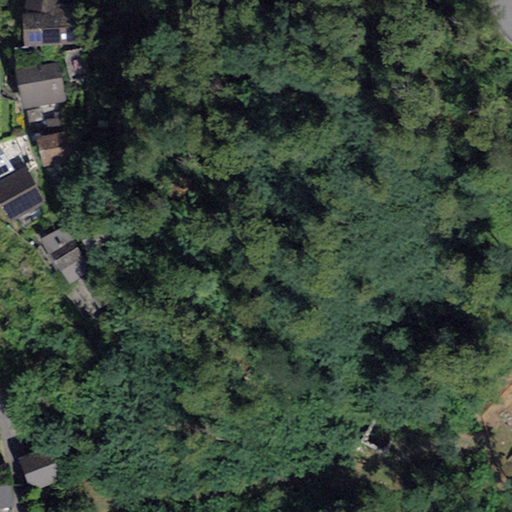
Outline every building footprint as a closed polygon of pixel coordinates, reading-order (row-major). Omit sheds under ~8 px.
[(57,0),(24,0),(23,10),(55,14),(57,0)] [(57,63),(15,74),(24,112),(67,101),(57,63)] [(62,135),(36,143),(44,171),(70,163),(62,135)] [(0,155),(0,177),(10,171),(0,155)] [(23,171),(0,185),(0,211),(8,224),(43,202),(23,171)] [(66,227),(38,244),(48,259),(75,242),(66,227)] [(76,251),(57,271),(73,287),(93,268),(76,251)] [(55,449),(21,459),(31,490),(65,480),(55,449)] [(7,469),(0,469),(0,511),(14,509),(7,469)]
